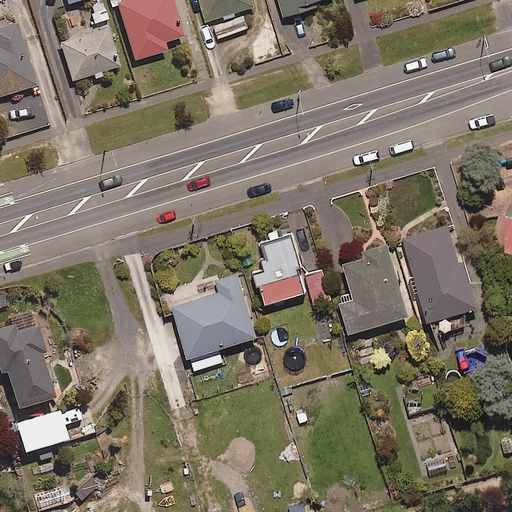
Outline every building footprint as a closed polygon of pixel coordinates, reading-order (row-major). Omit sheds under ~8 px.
[(164,46),(182,41),(170,0),(142,0),(116,8),(133,64),(166,54),(164,46)] [(200,0),(208,24),(255,10),(251,0),(200,0)] [(315,4),(328,0),(280,0),(287,19),(317,10),(315,4)] [(219,40),(248,30),(243,18),(215,28),(219,40)] [(0,99),(35,89),(16,26),(0,30),(0,99)] [(71,84),(118,70),(107,33),(61,46),(71,84)] [(511,218),(500,216),(492,245),(507,249),(506,253),(511,254),(511,218)] [(465,251),(460,253),(449,217),(403,231),(432,327),(468,317),(464,300),(478,296),(465,251)] [(266,296),(309,283),(293,229),(261,238),(272,273),(260,277),(266,296)] [(350,323),(409,304),(388,236),(362,244),(364,250),(344,257),(355,288),(340,293),(350,323)] [(315,298),(332,293),(323,263),(306,268),(315,298)] [(190,350),(258,328),(238,266),(215,273),(219,284),(185,295),(182,285),(170,288),(190,350)] [(41,345),(45,344),(33,307),(12,314),(13,319),(0,322),(0,364),(4,363),(16,403),(55,390),(41,345)] [(18,449),(50,440),(43,413),(10,423),(18,449)] [(91,469),(66,490),(76,501),(100,480),(91,469)] [(38,505),(67,498),(63,483),(34,490),(38,505)]
